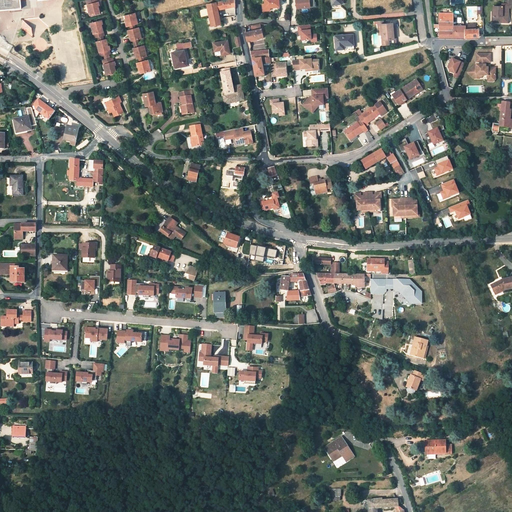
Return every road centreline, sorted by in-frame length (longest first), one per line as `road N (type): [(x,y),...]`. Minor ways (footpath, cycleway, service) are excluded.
road 1 (residential): [(295,239),(330,339),(409,511)]
road 2 (residential): [(266,161),(356,155),(445,98),(432,42)]
road 3 (residential): [(108,139),(200,204),(295,239)]
road 4 (residential): [(266,161),(155,156),(121,131),(108,139)]
road 5 (residential): [(266,161),(239,0)]
road 6 (residential): [(231,328),(77,312)]
road 7 (residential): [(107,0),(126,72),(60,98)]
